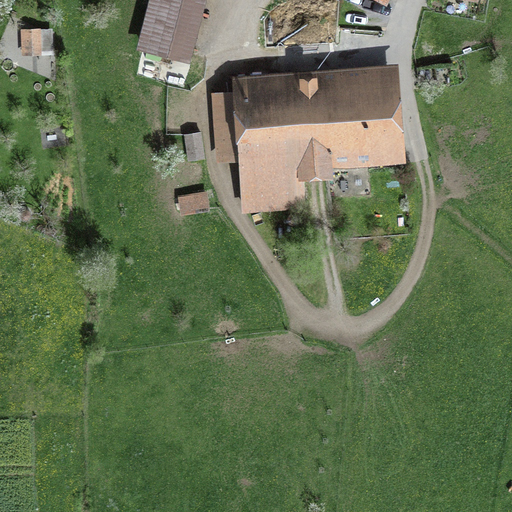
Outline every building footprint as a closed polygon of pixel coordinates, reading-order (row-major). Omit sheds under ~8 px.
[(154,0),(143,46),(182,56),(196,0),(154,0)] [(383,31),(340,27),(339,43),(382,46),(383,31)] [(24,30),(25,54),(50,53),(49,29),(24,30)] [(217,97),(221,156),(240,155),(243,205),(304,200),(302,176),(329,174),(328,158),(395,152),(390,84),(217,97)] [(200,132),(185,135),(188,159),(203,157),(200,132)] [(182,197),(184,211),(205,208),(203,194),(182,197)]
